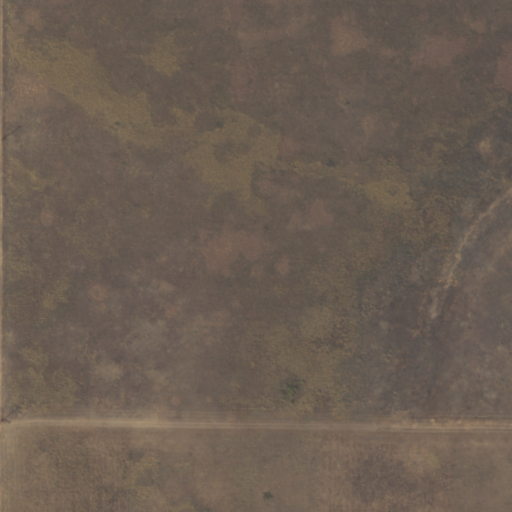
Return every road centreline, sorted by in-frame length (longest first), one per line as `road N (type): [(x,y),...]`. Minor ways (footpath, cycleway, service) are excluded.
road 1 (residential): [(511,415),(0,427)]
road 2 (residential): [(448,417),(469,320),(511,228)]
